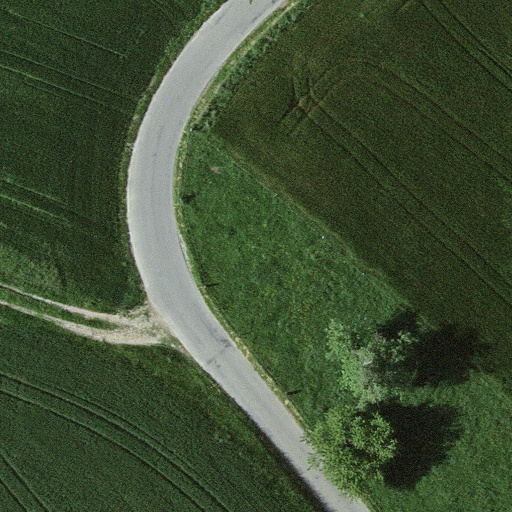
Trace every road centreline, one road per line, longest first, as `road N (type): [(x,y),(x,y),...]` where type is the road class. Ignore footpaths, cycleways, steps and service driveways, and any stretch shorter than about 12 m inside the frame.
road 1 (unclassified): [(256,0),(189,71),(164,118),(148,195),(153,235),(191,322),(350,511)]
road 2 (track): [(191,322),(95,323),(0,294)]
